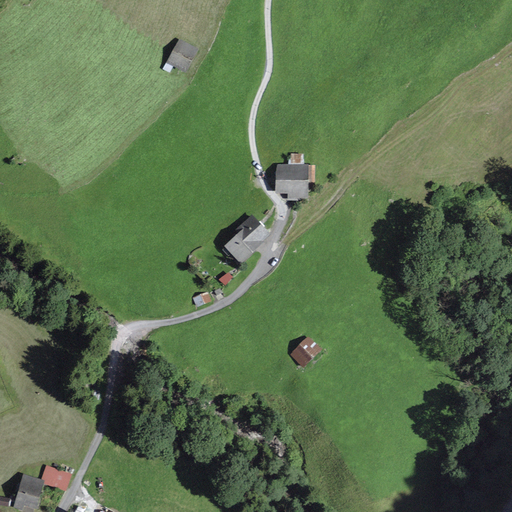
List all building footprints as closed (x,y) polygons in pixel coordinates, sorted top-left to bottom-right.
[(192,47),(175,36),(161,59),(177,69),(192,47)] [(301,163),(273,164),(271,186),(285,199),(302,199),(301,163)] [(250,217),(220,244),(235,262),(266,235),(250,217)] [(304,335),(284,352),(296,366),(316,349),(304,335)] [(66,472),(45,464),(39,478),(60,486),(66,472)] [(30,511),(41,482),(19,474),(8,504),(29,511),(30,511)]
